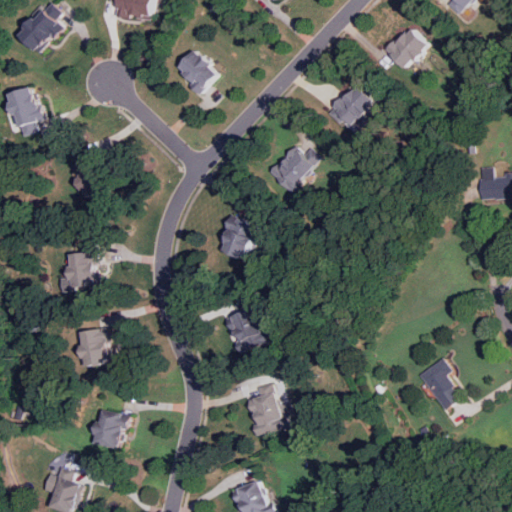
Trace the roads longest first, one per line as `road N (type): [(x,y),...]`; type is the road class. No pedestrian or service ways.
road 1 (residential): [(170,511),(196,390),(163,280),(169,226),(198,170),(362,0)]
road 2 (residential): [(201,167),(108,79)]
